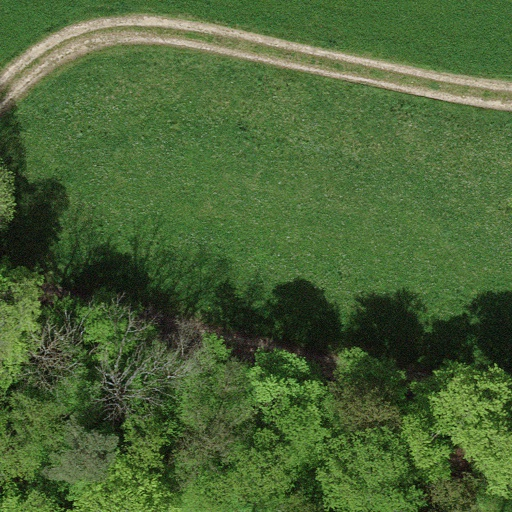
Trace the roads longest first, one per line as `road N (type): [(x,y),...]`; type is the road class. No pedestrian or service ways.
road 1 (track): [(0,96),(66,43),(139,28),(511,94)]
road 2 (track): [(0,284),(445,384),(511,390)]
